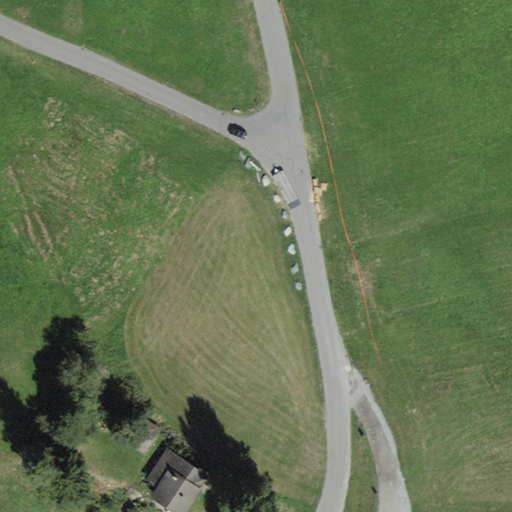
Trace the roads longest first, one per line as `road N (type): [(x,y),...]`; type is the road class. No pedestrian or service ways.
road 1 (residential): [(294,154),(0,22)]
road 2 (residential): [(323,331),(390,485),(386,511)]
road 3 (residential): [(323,331),(339,427),(330,511)]
road 4 (residential): [(294,154),(323,331)]
road 5 (residential): [(265,0),(294,154)]
